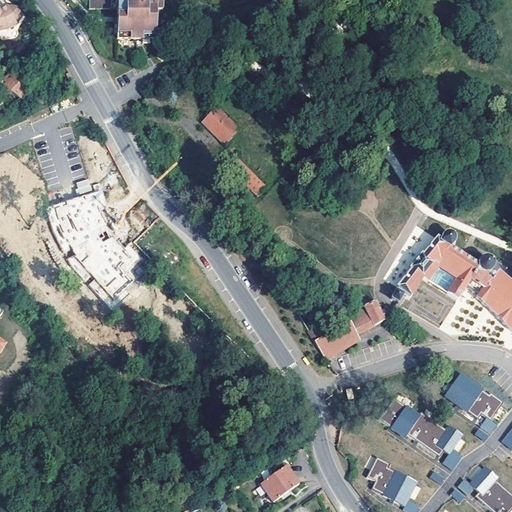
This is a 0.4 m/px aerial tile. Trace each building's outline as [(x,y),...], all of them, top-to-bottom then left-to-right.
[(6,0),(0,0),(0,31),(7,30),(20,26),(23,19),(19,7),(9,6),(6,0)] [(162,25),(162,0),(89,0),(89,10),(118,11),(118,18),(117,28),(117,38),(117,41),(142,42),(150,42),(155,42),(156,25),(162,25)] [(0,99),(10,110),(30,92),(10,69),(0,77),(0,99)] [(75,87),(71,79),(67,81),(71,89),(75,87)] [(242,130),(219,106),(203,122),(226,145),(242,130)] [(234,154),(225,163),(258,198),(268,189),(234,154)] [(88,179),(74,182),(77,194),(91,191),(88,179)] [(103,190),(46,208),(52,233),(65,254),(71,250),(74,255),(67,260),(86,282),(92,277),(94,279),(88,285),(112,311),(129,294),(126,289),(146,270),(139,263),(143,258),(128,245),(125,248),(111,230),(106,224),(109,222),(107,220),(101,210),(108,208),(103,190)] [(439,240),(439,241),(435,238),(433,241),(422,255),(420,254),(409,269),(411,270),(397,288),(398,289),(396,292),(390,301),(398,306),(404,296),(406,297),(407,298),(408,299),(410,296),(422,277),(422,276),(431,281),(447,291),(458,298),(460,300),(469,286),(472,281),(485,288),(476,298),(511,333),(511,284),(498,273),(495,276),(491,273),(492,271),(493,270),(493,269),(494,268),(494,266),(493,264),(493,263),(492,262),(491,261),(490,260),(489,259),(487,259),(486,258),(484,258),(483,258),(481,259),(480,260),(479,261),(478,262),(477,263),(477,265),(466,259),(451,249),(453,247),(454,246),(455,244),(455,243),(455,242),(455,240),(454,238),(454,237),(453,236),(451,235),(450,234),(449,234),(447,234),(445,234),(444,234),(443,235),(442,236),(440,237),(440,239),(439,240)] [(349,324),(357,336),(372,329),(380,325),(384,323),(384,321),(386,320),(387,317),(385,314),(382,313),(380,314),(374,303),(362,309),(363,312),(347,321),(349,324)] [(326,361),(360,342),(357,336),(349,324),(325,337),(314,343),(326,361)] [(314,343),(325,337),(321,330),(316,329),(309,334),(314,343)] [(487,418),(491,420),(502,403),(490,394),(489,396),(460,376),(445,396),(476,418),(481,412),(487,418)] [(346,390),(349,401),(354,399),(352,389),(346,390)] [(383,413),(378,421),(404,438),(406,435),(436,456),(440,449),(448,455),(453,449),(461,437),(448,428),(446,432),(420,414),(418,417),(393,400),(384,414),(383,413)] [(485,442),(498,426),(491,420),(487,418),(475,433),(485,442)] [(511,449),(511,427),(501,442),(511,450),(511,449)] [(448,455),(442,464),(452,471),(463,456),(453,449),(448,455)] [(372,490),(404,507),(407,501),(416,484),(388,470),(390,466),(377,459),(367,478),(375,483),(372,490)] [(262,487),(275,505),(289,494),(300,485),(287,468),(278,475),(262,487)] [(497,479),(484,469),(470,485),(474,488),(482,495),(478,500),(491,511),(510,511),(511,510),(511,496),(495,481),(497,479)] [(445,478),(433,471),(429,478),(441,485),(445,478)] [(464,480),(458,487),(468,495),(474,488),(470,485),(464,480)] [(455,489),(449,495),(459,504),(465,497),(455,489)] [(404,507),(402,509),(406,511),(416,511),(419,508),(407,501),(404,507)]
